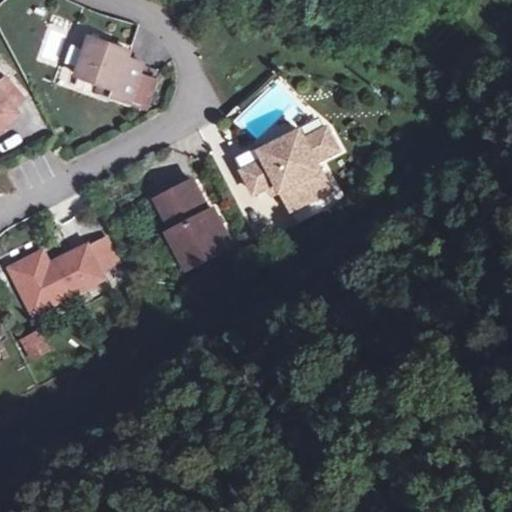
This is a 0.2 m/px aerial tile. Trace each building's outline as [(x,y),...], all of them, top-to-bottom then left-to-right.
[(130,53),(90,39),(77,77),(100,85),(115,90),(113,97),(129,103),(142,65),(127,59),(130,53)] [(8,79),(0,86),(0,93),(14,110),(26,99),(8,79)] [(115,90),(100,85),(98,92),(113,97),(115,90)] [(0,130),(1,131),(19,115),(14,110),(0,93),(0,130)] [(243,172),(254,194),(268,187),(277,182),(281,191),(299,225),(339,205),(317,162),(339,150),(327,128),(305,140),(301,131),(260,152),(265,160),(243,172)] [(193,182),(158,200),(174,231),(169,233),(188,269),(232,246),(214,210),(209,213),(193,182)] [(277,182),(268,187),(272,196),(281,191),(277,182)] [(44,253),(11,270),(34,315),(105,279),(88,246),(50,266),(44,253)] [(33,359),(50,349),(38,329),(22,339),(33,359)]
